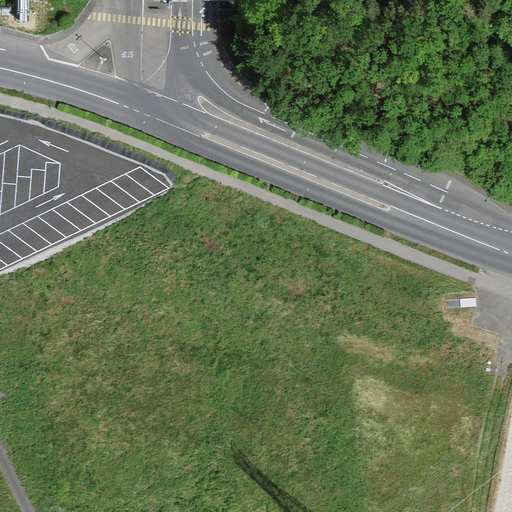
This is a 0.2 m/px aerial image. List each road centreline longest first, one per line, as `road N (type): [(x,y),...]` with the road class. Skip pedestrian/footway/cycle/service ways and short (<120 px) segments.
road 1 (tertiary): [(133,102),(455,229)]
road 2 (unclassified): [(455,229),(408,185),(237,101),(210,72),(200,38)]
